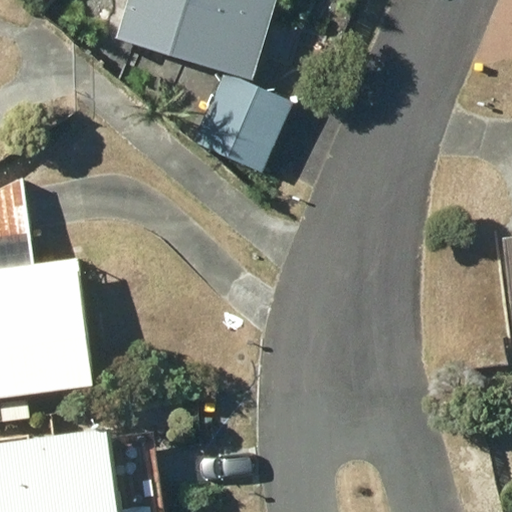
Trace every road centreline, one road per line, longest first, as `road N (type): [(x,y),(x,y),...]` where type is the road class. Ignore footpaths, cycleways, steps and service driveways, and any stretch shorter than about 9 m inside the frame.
road 1 (residential): [(348,245),(421,511)]
road 2 (residential): [(348,245),(439,0)]
road 3 (residential): [(306,401),(348,245)]
